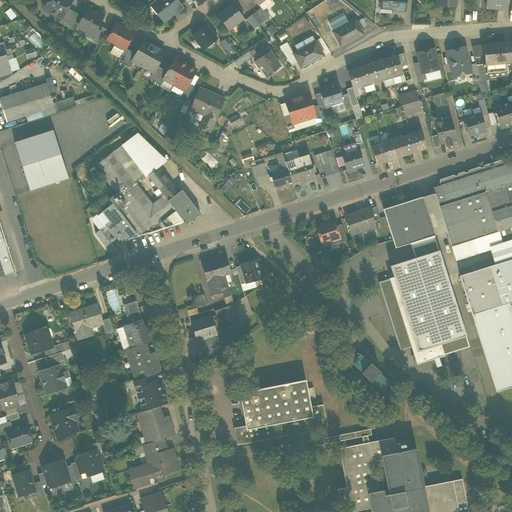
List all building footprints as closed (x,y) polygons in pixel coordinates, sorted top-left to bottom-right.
[(61,19),(62,19),(68,8),(71,1),(68,0),(47,0),(47,2),(47,4),(45,7),(53,12),(52,13),(61,19)] [(163,23),(164,24),(184,8),(177,0),(157,0),(150,6),(151,7),(153,5),(165,21),(163,23)] [(261,8),(263,11),(271,3),(268,0),(261,0),(257,4),(261,8)] [(381,0),(381,12),(391,13),(391,10),(405,11),(405,0),(381,0)] [(486,0),(486,10),(505,11),(505,0),(486,0)] [(216,16),(227,30),(243,18),(232,4),(216,16)] [(151,7),(163,23),(165,21),(153,5),(151,7)] [(6,11),(11,20),(16,16),(11,8),(6,11)] [(59,23),(70,29),(78,14),(68,8),(62,19),(61,19),(59,23)] [(261,8),(256,12),(263,21),(268,17),(263,11),(261,8)] [(94,36),(95,37),(101,27),(98,25),(103,17),(95,12),(94,14),(87,10),(78,27),(89,33),(94,36)] [(256,12),(251,15),(258,25),(263,21),(256,12)] [(253,29),(258,25),(251,15),(245,20),(253,29)] [(333,31),(348,23),(344,15),(329,23),(333,31)] [(332,31),(342,48),(363,36),(361,32),(355,21),(350,24),(349,22),(348,23),(333,31),(332,31)] [(115,45),(122,49),(126,41),(129,42),(132,36),(127,33),(128,32),(116,24),(108,38),(116,43),(115,45)] [(192,35),(203,50),(217,39),(207,24),(192,35)] [(272,25),(266,29),(271,35),(276,31),(272,25)] [(92,40),(98,44),(106,29),(101,27),(95,37),(94,36),(92,40)] [(94,36),(89,33),(86,38),(86,40),(91,42),(92,40),(94,36)] [(298,63),(301,69),(324,56),(323,55),(317,43),(315,41),(315,42),(312,36),(294,46),(297,51),(292,54),(297,62),(298,63)] [(219,43),(228,54),(232,50),(224,39),(219,43)] [(133,61),(142,67),(154,46),(144,40),(136,54),(132,61),(133,61)] [(317,43),(323,55),(329,51),(322,40),(317,43)] [(279,47),(291,65),(297,62),(292,54),(286,43),(279,47)] [(482,57),(482,65),(483,64),(484,65),(511,63),(509,43),(484,45),(484,55),(481,55),(482,57)] [(122,49),(115,45),(110,53),(119,59),(124,50),(122,49)] [(471,46),(474,57),(482,57),(481,55),(484,55),(484,45),(471,46)] [(165,52),(154,46),(142,67),(152,72),(153,73),(157,66),(165,52)] [(447,52),(453,77),(470,72),(471,72),(469,65),(465,48),(462,48),(462,47),(455,49),(456,50),(447,52)] [(118,62),(123,65),(130,52),(125,48),(124,50),(119,59),(118,62)] [(0,51),(0,57),(5,56),(7,61),(13,59),(10,49),(6,50),(0,51)] [(420,62),(422,73),(425,73),(439,69),(434,49),(417,53),(420,62)] [(33,50),(26,51),(28,58),(35,56),(33,50)] [(248,51),(233,61),(238,67),(252,58),(248,51)] [(261,66),(267,75),(280,67),(270,51),(254,61),(259,68),(261,66)] [(136,54),(130,52),(123,65),(129,68),(133,61),(132,61),(136,54)] [(397,56),(400,67),(407,65),(405,53),(397,55),(397,56)] [(7,61),(5,56),(0,57),(0,75),(10,73),(7,61)] [(397,56),(387,59),(392,76),(402,73),(400,67),(397,56)] [(164,80),(174,85),(185,64),(181,62),(181,61),(181,59),(177,57),(175,58),(167,72),(163,79),(164,80)] [(476,63),(477,70),(484,68),(485,68),(484,66),(483,66),(482,65),(482,57),(474,57),(476,63)] [(387,59),(377,62),(382,79),(392,76),(387,59)] [(377,62),(367,65),(373,82),(382,79),(377,62)] [(413,64),(418,81),(426,79),(425,73),(422,73),(420,62),(413,64)] [(185,63),(185,64),(174,85),(183,91),(184,91),(188,84),(193,75),(196,70),(190,67),(191,66),(190,65),(187,63),(185,63)] [(470,72),(473,82),(480,81),(477,70),(476,63),(469,65),(471,72),(470,72)] [(511,71),(511,63),(484,65),(483,64),(482,65),(483,66),(484,66),(485,68),(484,68),(485,73),(506,71),(511,71)] [(367,65),(357,68),(363,86),(373,82),(367,65)] [(149,79),(155,82),(162,69),(157,66),(153,73),(152,72),(149,79)] [(353,89),(363,86),(357,68),(347,72),(352,87),(353,89)] [(480,81),(480,82),(487,81),(485,73),(484,68),(477,70),(480,81)] [(167,72),(162,69),(155,82),(160,85),(164,80),(163,79),(167,72)] [(439,69),(425,73),(426,79),(427,82),(441,79),(439,69)] [(485,73),(487,81),(489,80),(489,78),(507,76),(506,71),(485,73)] [(402,73),(392,76),(393,78),(395,85),(405,81),(402,73)] [(188,84),(193,86),(198,78),(193,75),(188,84)] [(393,78),(383,81),(385,88),(395,85),(393,78)] [(164,80),(160,85),(160,86),(170,92),(170,91),(174,85),(164,80)] [(489,91),(487,81),(480,82),(483,93),(484,93),(489,91)] [(25,116),(54,107),(53,103),(46,83),(0,98),(0,102),(6,122),(25,116)] [(180,96),(186,100),(193,86),(188,84),(184,91),(183,91),(180,96)] [(373,84),(363,87),(365,93),(375,90),(373,84)] [(183,91),(174,85),(170,91),(180,96),(183,91)] [(321,93),(324,105),(331,103),(332,104),(340,102),(341,101),(342,101),(340,97),(340,96),(336,85),(320,90),(321,93)] [(352,107),(358,105),(356,98),(355,98),(353,91),(353,89),(352,87),(346,89),(348,94),(352,107)] [(365,93),(363,87),(353,91),(355,98),(356,98),(366,95),(365,93)] [(199,128),(210,133),(220,109),(214,106),(217,99),(199,92),(200,89),(199,89),(191,110),(199,113),(200,111),(205,113),(205,115),(199,128)] [(217,97),(200,89),(199,92),(217,99),(217,97)] [(416,91),(410,93),(413,102),(419,101),(416,91)] [(321,93),(315,96),(318,106),(319,108),(325,107),(324,105),(321,93)] [(410,93),(404,94),(407,104),(413,102),(410,93)] [(433,96),(436,108),(447,104),(444,93),(433,96)] [(308,94),(296,98),(304,121),(314,117),(315,117),(312,107),(308,94)] [(341,101),(345,111),(352,109),(352,107),(348,94),(340,97),(342,101),(341,101)] [(402,106),(407,104),(404,94),(399,96),(402,106)] [(73,97),(53,103),(54,107),(56,113),(67,109),(76,106),(73,97)] [(214,106),(220,109),(224,100),(217,97),(217,99),(214,106)] [(293,124),(304,121),(296,98),(285,101),(285,103),(289,115),(292,124),(293,124)] [(480,112),(487,110),(484,100),(478,101),(479,107),(480,112)] [(332,104),(331,105),(334,115),(345,111),(341,101),(340,102),(332,104)] [(419,101),(413,102),(416,112),(422,110),(419,101)] [(413,102),(407,104),(410,114),(415,112),(416,112),(413,102)] [(280,105),(283,116),(289,115),(285,103),(280,105)] [(507,126),(511,124),(511,113),(509,103),(494,108),(501,129),(507,127),(507,126)] [(405,116),(410,114),(407,104),(402,106),(405,116)] [(356,120),(362,118),(358,105),(352,107),(352,109),(356,120)] [(317,124),(317,125),(323,123),(319,108),(318,106),(312,107),(315,117),(314,117),(317,124)] [(54,107),(25,116),(27,122),(56,113),(54,107)] [(472,109),(473,116),(481,114),(480,112),(479,107),(472,109)] [(488,114),(491,126),(497,124),(494,113),(488,114)] [(481,115),(481,114),(473,116),(463,119),(468,135),(478,132),(477,130),(485,128),(481,115)] [(229,120),(232,126),(241,121),(238,115),(229,120)] [(283,116),(288,131),(294,129),(293,124),(292,124),(289,115),(283,116)] [(304,121),(306,127),(317,124),(314,117),(304,121)] [(445,143),(446,147),(452,145),(451,142),(456,140),(455,137),(450,117),(441,119),(442,121),(434,123),(437,135),(439,145),(439,144),(445,143)] [(293,124),(294,129),(288,131),(289,133),(306,127),(304,121),(293,124)] [(161,124),(157,130),(163,133),(167,127),(161,124)] [(326,132),(331,138),(337,134),(332,127),(326,132)] [(53,130),(14,142),(29,191),(68,178),(53,130)] [(227,136),(225,132),(222,131),(215,146),(222,149),(227,136)] [(360,131),(353,134),(356,143),(358,150),(365,148),(360,131)] [(421,131),(410,135),(416,152),(426,149),(421,131)] [(137,134),(124,144),(146,174),(148,175),(159,167),(166,161),(137,134)] [(406,155),(416,152),(410,135),(401,138),(406,155)] [(431,137),(434,148),(440,147),(439,144),(439,145),(437,135),(431,137)] [(396,158),(406,155),(401,138),(391,141),(396,158)] [(387,161),(396,158),(391,141),(381,144),(387,161)] [(356,143),(342,147),(345,154),(358,150),(356,143)] [(109,199),(112,204),(138,237),(184,222),(167,201),(156,209),(135,182),(146,174),(124,144),(95,166),(116,193),(109,199)] [(376,164),(387,161),(381,144),(371,147),(376,164)] [(266,155),(267,153),(266,148),(264,147),(259,148),(258,151),(259,155),(261,157),(266,155)] [(284,154),(286,162),(299,158),(297,150),(284,154)] [(348,170),(348,172),(356,170),(356,168),(363,165),(358,150),(345,154),(342,155),(342,156),(345,166),(347,171),(348,170)] [(278,164),(279,165),(280,165),(279,164),(285,162),(282,152),(275,154),(278,164)] [(315,155),(318,167),(319,167),(322,166),(328,164),(326,157),(324,152),(315,155)] [(240,157),(243,164),(253,160),(251,153),(240,157)] [(286,162),(285,162),(292,183),(305,179),(306,181),(315,177),(308,155),(299,158),(286,162)] [(328,164),(332,175),(339,172),(338,168),(335,158),(334,155),(326,157),(328,164)] [(345,166),(342,156),(335,158),(338,168),(345,166)] [(507,158),(494,162),(493,164),(494,169),(511,162),(511,156),(511,157),(511,159),(509,159),(507,158)] [(275,188),(292,183),(285,162),(279,164),(280,165),(281,170),(271,173),(272,177),(269,178),(270,182),(273,181),(275,188)] [(447,232),(451,247),(474,239),(479,253),(490,250),(490,248),(510,241),(511,243),(511,242),(511,162),(494,169),(440,186),(442,191),(434,193),(447,232)] [(440,186),(494,169),(493,164),(494,162),(484,165),(483,167),(481,168),(479,167),(468,170),(467,172),(465,173),(463,172),(458,174),(457,176),(455,176),(453,175),(440,179),(439,181),(440,186)] [(264,164),(257,166),(261,176),(267,174),(264,164)] [(269,167),(271,173),(281,170),(280,165),(279,165),(278,164),(269,167)] [(322,166),(324,173),(325,177),(332,175),(328,164),(322,166)] [(255,178),(261,176),(257,166),(251,168),(255,178)] [(159,167),(148,175),(167,201),(175,195),(166,184),(169,181),(159,167)] [(178,193),(169,181),(166,184),(175,195),(178,193)] [(184,222),(186,225),(200,214),(182,190),(178,193),(175,195),(167,201),(184,222)] [(422,197),(434,236),(447,232),(434,193),(422,197)] [(383,209),(395,248),(434,236),(422,197),(383,209)] [(112,204),(103,212),(111,222),(105,226),(114,237),(117,235),(118,237),(121,240),(126,236),(128,240),(138,237),(112,204)] [(369,209),(373,221),(380,219),(376,207),(369,209)] [(345,216),(351,235),(375,227),(373,221),(369,209),(369,208),(345,216)] [(98,216),(105,226),(111,222),(103,212),(98,216)] [(98,216),(92,220),(100,230),(105,226),(98,216)] [(315,226),(322,245),(336,240),(339,239),(335,226),(333,221),(325,223),(315,226)] [(0,223),(0,262),(4,275),(15,272),(0,223)] [(336,240),(337,243),(347,240),(341,224),(335,226),(339,239),(336,240)] [(100,230),(109,241),(114,237),(105,226),(100,230)] [(109,241),(100,230),(95,234),(105,247),(110,243),(109,241)] [(109,241),(110,243),(118,237),(117,235),(114,237),(109,241)] [(456,261),(479,253),(474,239),(451,247),(456,261)] [(411,247),(415,258),(439,250),(435,240),(411,247)] [(510,241),(490,248),(490,250),(495,265),(511,259),(511,242),(511,243),(510,241)] [(390,266),(393,278),(417,352),(440,345),(466,336),(439,250),(415,258),(390,266)] [(217,277),(221,289),(228,286),(224,275),(231,273),(225,256),(215,259),(221,276),(217,277)] [(201,263),(206,281),(217,277),(221,276),(215,259),(201,263)] [(262,278),(261,276),(265,275),(262,265),(258,267),(256,259),(240,264),(241,266),(246,283),(262,278)] [(459,276),(472,315),(511,302),(511,259),(495,265),(459,276)] [(241,285),(246,283),(241,266),(235,267),(241,285)] [(221,289),(217,277),(206,281),(211,296),(222,293),(221,289)] [(393,278),(390,279),(411,347),(417,364),(433,359),(438,357),(443,355),(440,345),(417,352),(393,278)] [(400,351),(411,347),(390,279),(378,283),(400,351)] [(230,295),(228,286),(221,289),(222,293),(223,297),(231,295),(230,295)] [(197,296),(200,305),(207,303),(204,293),(197,296)] [(128,308),(129,311),(138,308),(135,300),(123,304),(124,309),(128,308)] [(213,309),(215,314),(223,311),(234,307),(233,302),(226,305),(213,309)] [(511,386),(511,303),(511,302),(472,315),(496,392),(511,386)] [(68,312),(78,343),(90,339),(88,332),(102,327),(103,327),(101,320),(96,303),(68,312)] [(223,311),(227,323),(238,319),(234,307),(223,311)] [(125,312),(129,325),(141,321),(142,321),(138,308),(129,311),(125,312)] [(199,336),(200,339),(201,339),(216,334),(211,317),(191,323),(195,338),(199,336)] [(102,327),(105,335),(113,332),(109,318),(101,320),(103,327),(102,327)] [(127,338),(131,348),(145,344),(154,341),(149,328),(145,325),(143,326),(141,321),(129,325),(124,326),(127,338)] [(127,338),(124,326),(117,329),(121,340),(127,338)] [(52,346),(49,338),(45,340),(43,331),(33,334),(31,333),(28,334),(26,336),(31,354),(43,350),(52,347),(52,346)] [(201,339),(204,346),(219,342),(216,334),(201,339)] [(466,336),(440,345),(443,355),(469,347),(466,336)] [(131,348),(127,338),(121,340),(125,350),(126,350),(131,348)] [(68,341),(61,343),(64,351),(71,349),(68,341)] [(43,350),(46,357),(61,352),(64,351),(61,343),(52,346),(52,347),(43,350)] [(126,350),(128,357),(147,350),(145,344),(131,348),(126,350)] [(64,351),(61,352),(62,355),(65,354),(67,359),(73,357),(71,349),(64,351)] [(135,379),(135,380),(152,375),(160,372),(154,353),(149,355),(147,350),(128,357),(130,364),(133,366),(137,378),(135,379)] [(44,358),(48,369),(59,366),(65,364),(62,355),(61,352),(46,357),(44,358)] [(352,363),(362,373),(370,364),(360,354),(352,363)] [(371,364),(370,364),(362,373),(371,382),(371,381),(382,392),(390,383),(379,373),(371,364)] [(52,392),(57,395),(60,389),(66,387),(61,373),(59,366),(48,369),(39,372),(46,394),(52,392)] [(68,371),(61,373),(66,387),(73,385),(68,371)] [(134,381),(136,387),(154,381),(152,375),(135,380),(134,381)] [(0,399),(4,411),(5,410),(15,407),(19,406),(16,394),(17,394),(12,380),(0,384),(0,399)] [(233,428),(237,445),(278,437),(279,443),(288,441),(286,436),(327,428),(323,405),(311,407),(306,380),(239,393),(245,426),(233,428)] [(136,387),(144,411),(159,406),(166,404),(160,385),(156,386),(154,381),(136,387)] [(83,390),(74,390),(74,397),(82,398),(83,390)] [(58,406),(60,412),(72,408),(72,409),(78,407),(75,400),(58,406)] [(172,429),(169,421),(164,423),(162,418),(159,406),(144,411),(137,413),(145,437),(172,429)] [(6,415),(17,412),(15,407),(5,410),(6,415)] [(51,415),(57,436),(77,430),(74,421),(75,420),(72,409),(72,408),(60,412),(51,415)] [(4,416),(6,422),(10,421),(19,418),(17,412),(6,415),(4,416)] [(12,429),(10,421),(6,422),(0,424),(0,434),(6,432),(6,431),(12,429)] [(6,432),(11,448),(31,441),(26,425),(20,427),(18,427),(12,429),(6,431),(6,432)] [(277,452),(361,435),(367,434),(372,433),(370,425),(288,441),(279,443),(276,444),(277,452)] [(145,437),(147,444),(162,439),(174,435),(172,429),(145,437)] [(367,488),(377,486),(374,468),(383,466),(381,455),(397,452),(394,438),(369,442),(363,443),(339,448),(346,487),(337,489),(341,511),(352,511),(370,508),(367,488)] [(143,445),(145,451),(164,445),(162,439),(147,444),(143,445)] [(83,447),(85,453),(95,450),(94,444),(83,447)] [(129,471),(134,489),(149,484),(147,479),(178,469),(172,448),(166,450),(164,445),(145,451),(145,453),(149,464),(129,471)] [(145,451),(143,445),(131,448),(134,456),(145,453),(145,451)] [(416,449),(397,452),(381,455),(383,466),(388,489),(379,491),(377,486),(367,488),(370,508),(371,511),(453,511),(457,511),(468,511),(462,479),(424,486),(416,449)] [(77,462),(82,478),(82,477),(87,475),(89,476),(90,476),(102,472),(95,450),(85,453),(78,455),(76,460),(77,462)] [(10,465),(6,459),(5,460),(0,463),(0,467),(3,471),(10,465)] [(47,484),(49,489),(60,485),(61,483),(69,481),(69,480),(65,467),(63,462),(61,460),(55,462),(49,464),(44,466),(43,469),(44,472),(47,484)] [(71,464),(71,465),(76,480),(81,478),(82,478),(77,462),(71,464)] [(77,482),(76,480),(71,465),(65,467),(69,480),(69,481),(70,485),(77,482)] [(12,476),(18,496),(34,491),(35,491),(33,484),(28,471),(12,476)] [(38,474),(40,481),(42,486),(47,484),(44,472),(38,474)] [(102,472),(90,476),(92,483),(104,480),(102,472)] [(45,495),(42,486),(40,481),(33,484),(35,491),(34,491),(36,498),(45,495)] [(71,488),(70,485),(69,481),(61,483),(60,485),(63,491),(71,488)] [(167,511),(161,493),(140,500),(144,511),(167,511)]
